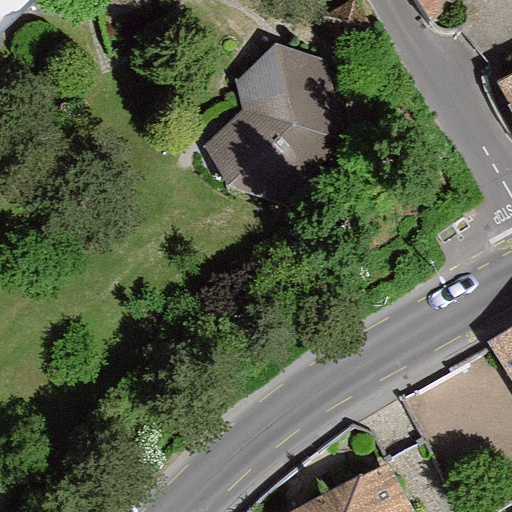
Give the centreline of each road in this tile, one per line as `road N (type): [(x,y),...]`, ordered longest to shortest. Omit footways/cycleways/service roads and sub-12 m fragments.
road 1 (secondary): [(177,511),(275,420),(511,280)]
road 2 (residential): [(511,198),(388,0)]
